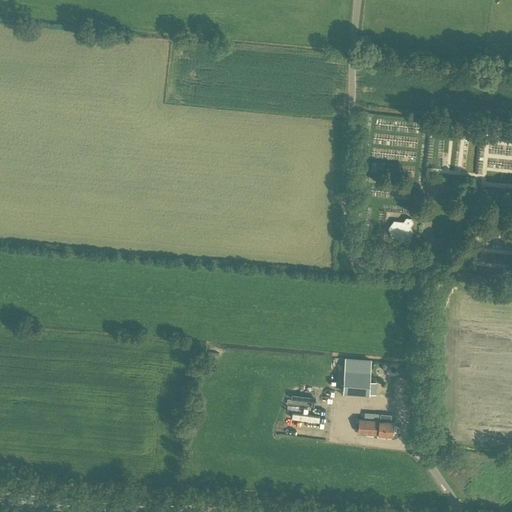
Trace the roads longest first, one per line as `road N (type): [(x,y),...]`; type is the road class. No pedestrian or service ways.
road 1 (unclassified): [(460,511),(423,441),(420,279),(347,257),(348,50),(356,0)]
road 2 (primary): [(121,511),(0,500)]
